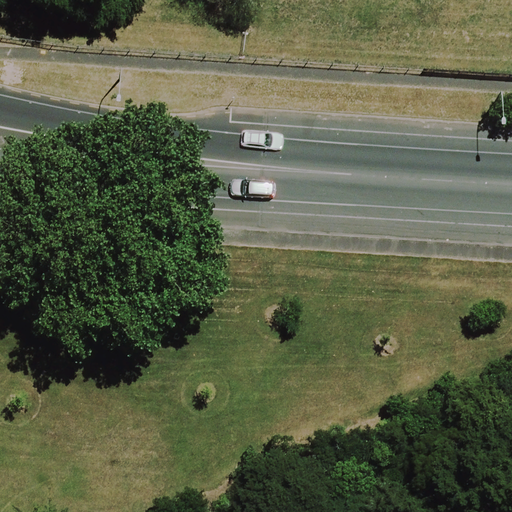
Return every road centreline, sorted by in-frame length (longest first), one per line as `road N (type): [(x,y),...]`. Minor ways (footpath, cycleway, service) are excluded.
road 1 (tertiary): [(177,171),(511,188)]
road 2 (tertiary): [(0,101),(143,139),(177,171)]
road 3 (tertiary): [(177,171),(129,189),(0,157)]
